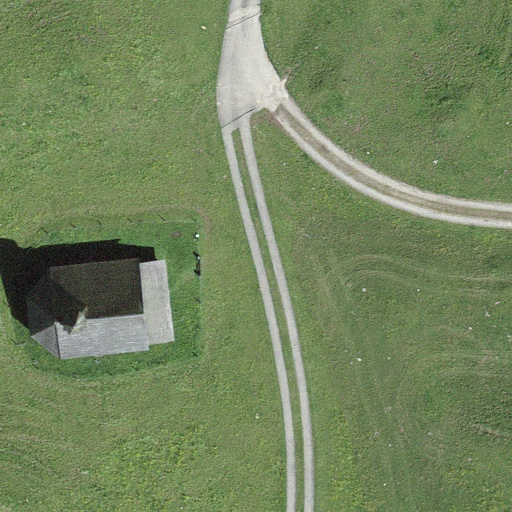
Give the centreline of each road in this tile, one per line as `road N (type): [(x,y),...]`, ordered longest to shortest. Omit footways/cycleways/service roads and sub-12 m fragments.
road 1 (track): [(241,0),(239,146),(271,291),(291,428),(293,511)]
road 2 (track): [(237,61),(288,121),(353,177),(420,210),(511,218)]
